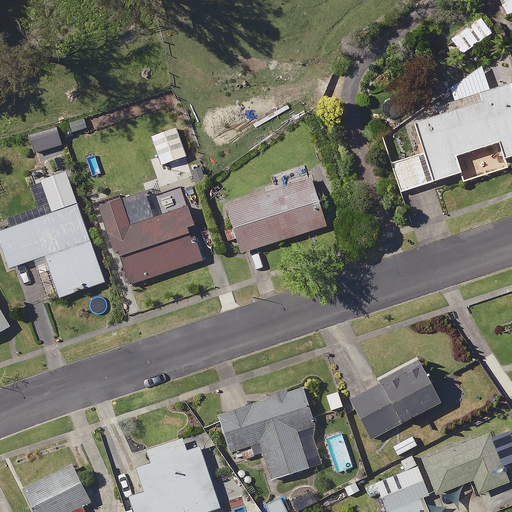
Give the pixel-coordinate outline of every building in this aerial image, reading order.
[(492,33),(480,18),(450,42),(462,57),(492,33)] [(511,90),(510,85),(501,58),(471,68),(479,93),(438,106),(440,113),(412,122),(422,154),(390,164),(401,197),(460,178),(463,189),(507,175),(504,164),(511,161),(511,90)] [(61,124),(40,132),(46,149),(68,142),(61,124)] [(36,261),(50,301),(60,297),(61,300),(107,285),(69,173),(46,180),(42,168),(29,173),(41,210),(14,219),(17,227),(0,232),(0,234),(12,270),(36,261)] [(146,191),(102,205),(118,255),(122,254),(132,285),(211,260),(185,179),(163,185),(160,176),(143,182),(146,191)] [(329,227),(312,177),(229,204),(240,238),(230,241),(236,258),(329,227)] [(0,335),(13,328),(0,304),(0,335)] [(436,388),(423,362),(384,382),(386,386),(355,402),(374,440),(464,394),(456,377),(436,388)] [(316,427),(304,391),(222,417),(234,454),(263,444),(274,481),(310,469),(298,433),(316,427)] [(213,511),(222,509),(220,502),(245,493),(205,432),(150,451),(154,464),(139,469),(147,492),(128,498),(132,511),(213,511)] [(415,434),(394,448),(401,460),(423,446),(415,434)] [(511,483),(491,435),(426,462),(440,496),(476,481),(482,495),(511,483)] [(39,511),(79,511),(94,505),(76,466),(28,490),(39,511)] [(438,511),(421,466),(367,487),(371,498),(382,493),(389,511),(438,511)] [(294,511),(290,497),(267,504),(269,511),(294,511)]
